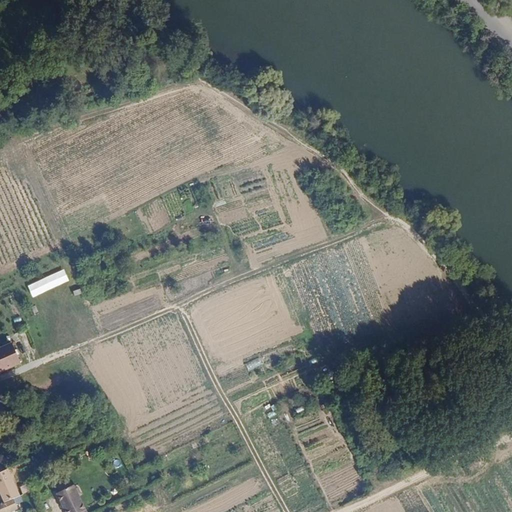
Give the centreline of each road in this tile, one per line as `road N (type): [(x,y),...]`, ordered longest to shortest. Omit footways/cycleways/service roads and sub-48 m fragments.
road 1 (track): [(198,74),(337,165),(366,200),(424,240),(511,354)]
road 2 (track): [(42,361),(392,217)]
road 3 (track): [(287,511),(180,305)]
road 4 (track): [(343,511),(511,436)]
